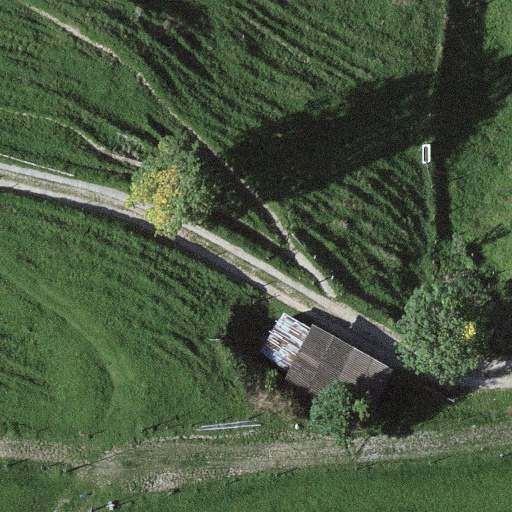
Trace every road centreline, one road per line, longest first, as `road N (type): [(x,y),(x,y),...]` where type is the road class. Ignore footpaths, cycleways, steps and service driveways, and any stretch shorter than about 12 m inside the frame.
road 1 (track): [(0,171),(138,211),(452,364),(511,367)]
road 2 (track): [(0,443),(196,465),(406,441),(511,414)]
